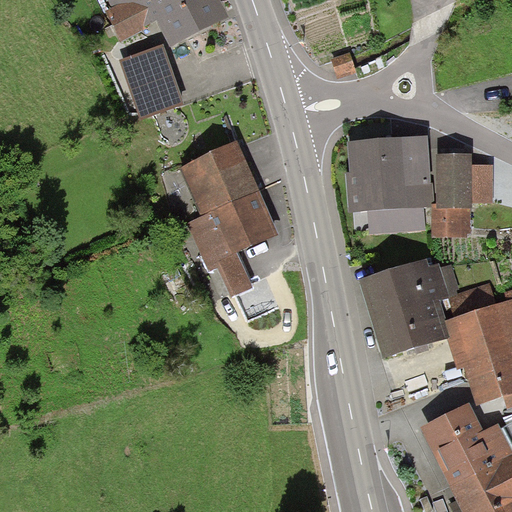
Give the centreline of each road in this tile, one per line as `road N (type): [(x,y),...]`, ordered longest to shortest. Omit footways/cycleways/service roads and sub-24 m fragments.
road 1 (tertiary): [(287,108),(373,511)]
road 2 (residential): [(383,101),(419,108),(511,153)]
road 3 (residential): [(383,101),(452,0)]
